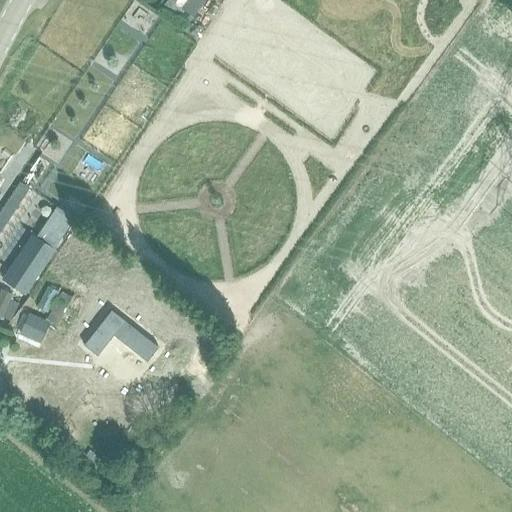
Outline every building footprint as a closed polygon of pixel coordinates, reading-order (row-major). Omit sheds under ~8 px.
[(64,211),(43,241),(54,248),(74,217),(64,211)] [(35,237),(12,271),(21,277),(14,286),(24,293),(54,249),(35,237)] [(13,294),(1,288),(0,289),(0,316),(2,317),(13,294)] [(61,294),(47,319),(57,324),(70,299),(61,294)] [(111,309),(83,344),(97,355),(113,335),(147,361),(158,346),(111,309)] [(22,319),(17,327),(40,338),(44,329),(22,319)]
